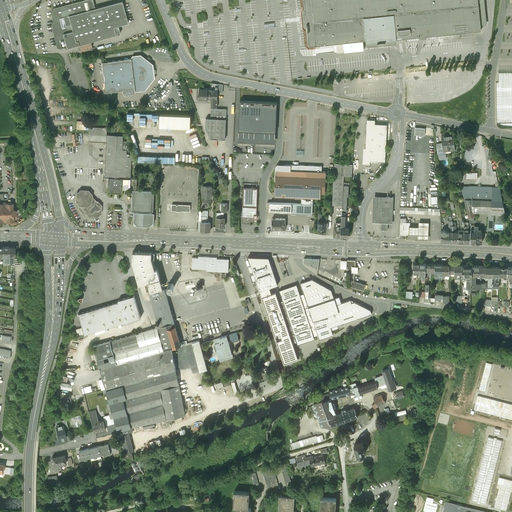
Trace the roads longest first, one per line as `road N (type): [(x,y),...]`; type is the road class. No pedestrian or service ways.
road 1 (unclassified): [(160,0),(183,56),(208,76),(397,113),(394,163),(363,199),(358,248)]
road 2 (primary): [(358,248),(94,239)]
road 3 (primary): [(27,511),(28,451),(54,294)]
road 4 (primary): [(503,253),(358,248)]
road 5 (primary): [(46,177),(9,37)]
